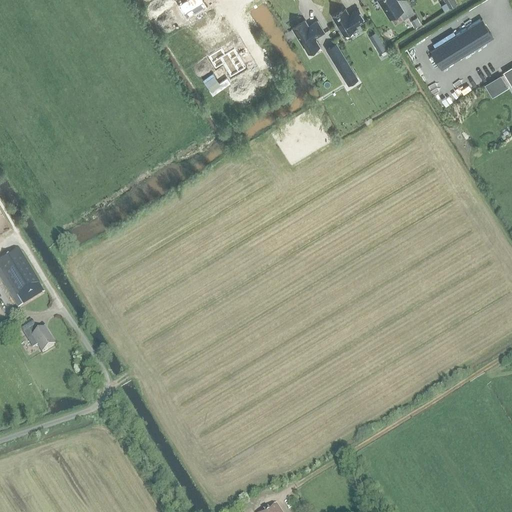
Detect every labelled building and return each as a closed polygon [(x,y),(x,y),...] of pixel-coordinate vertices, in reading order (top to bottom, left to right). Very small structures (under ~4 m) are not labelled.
[(186,0),(178,6),(186,20),(207,8),(202,0),(186,0)] [(396,0),(377,0),(389,19),(399,13),(403,20),(414,13),(405,0),(399,4),(396,0)] [(457,3),(455,0),(443,0),(449,8),(457,3)] [(332,17),(343,35),(356,27),(365,21),(358,9),(349,15),(345,9),(332,17)] [(417,17),(410,21),(414,28),(421,24),(417,17)] [(212,45),(225,37),(214,19),(201,27),(212,45)] [(442,69),(493,38),(482,20),(431,51),(442,69)] [(324,33),(317,21),(308,26),(305,21),(292,29),(303,47),(303,46),(307,52),(319,45),(315,39),(316,39),(315,38),(324,33)] [(376,32),(368,36),(379,54),(387,49),(376,32)] [(336,44),(327,50),(335,63),(339,66),(347,61),(336,44)] [(221,50),(208,58),(215,70),(223,65),(231,78),(244,69),(233,51),(224,56),(221,50)] [(501,75),(497,78),(504,90),(508,88),(501,75)] [(39,284),(18,249),(11,253),(10,251),(0,257),(0,279),(19,309),(44,293),(39,284)] [(9,319),(3,322),(7,329),(13,325),(9,319)] [(37,345),(42,353),(55,345),(45,329),(38,333),(34,327),(35,327),(31,321),(20,328),(24,334),(29,330),(33,336),(32,337),(29,339),(32,344),(31,345),(33,348),(37,345)] [(282,511),(277,503),(261,511),(282,511)]
